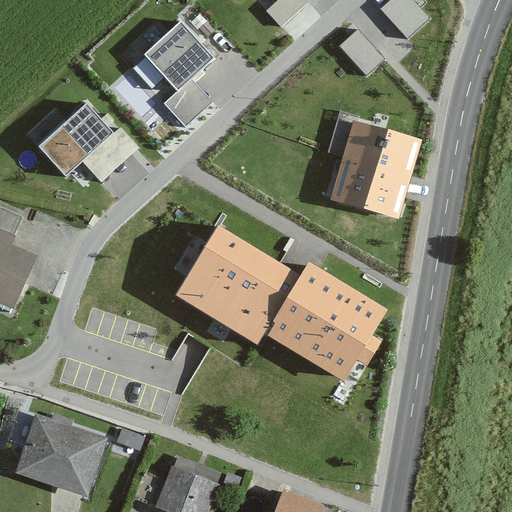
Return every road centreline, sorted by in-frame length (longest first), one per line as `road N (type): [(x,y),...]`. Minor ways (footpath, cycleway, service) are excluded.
road 1 (tertiary): [(393,511),(457,129),(497,0)]
road 2 (residential): [(353,0),(91,243),(36,383)]
road 3 (residential): [(36,383),(370,511)]
